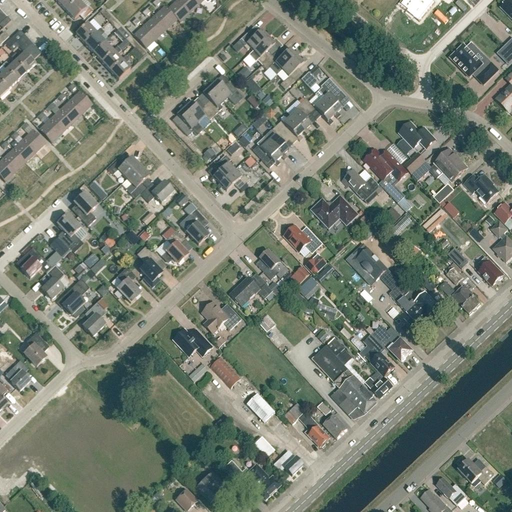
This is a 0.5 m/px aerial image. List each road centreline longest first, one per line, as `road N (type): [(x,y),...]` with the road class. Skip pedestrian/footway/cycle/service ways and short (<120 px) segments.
road 1 (secondary): [(293,511),(511,306)]
road 2 (residential): [(77,361),(114,355),(239,238)]
road 3 (residential): [(239,238),(386,101)]
road 4 (residential): [(141,132),(16,0)]
road 5 (unclassified): [(380,511),(511,387)]
road 6 (residential): [(266,0),(386,101)]
road 7 (residential): [(239,238),(141,132)]
